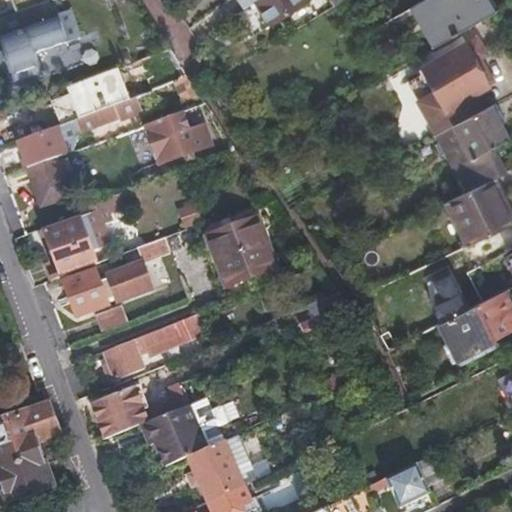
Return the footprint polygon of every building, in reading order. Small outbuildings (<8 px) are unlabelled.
[(11,0),(16,12),(36,4),(43,2),(42,0),(11,0)] [(78,13),(73,0),(59,0),(65,17),(78,13)] [(309,0),(308,0),(253,0),(270,25),(309,0)] [(421,0),(419,2),(435,29),(426,34),(434,47),(492,14),(483,0),(421,0)] [(0,44),(4,50),(27,42),(24,36),(45,29),(40,15),(51,10),(47,1),(43,2),(36,4),(16,12),(6,16),(0,17),(0,44)] [(409,8),(426,34),(435,29),(419,2),(409,8)] [(27,42),(4,50),(14,65),(20,83),(27,82),(28,87),(62,75),(57,62),(63,60),(59,49),(53,51),(50,44),(86,31),(83,23),(46,35),(27,42)] [(420,100),(437,133),(454,125),(485,109),(476,94),(489,86),(489,85),(476,62),(482,59),(489,55),(478,37),(424,68),(427,72),(437,92),(420,100)] [(85,80),(66,87),(72,107),(124,88),(121,80),(160,66),(164,67),(172,83),(186,78),(174,56),(169,49),(155,54),(109,71),(85,80)] [(482,59),(476,62),(489,85),(495,81),(482,59)] [(80,72),(85,80),(109,71),(107,65),(80,72)] [(437,92),(427,72),(410,81),(420,100),(437,92)] [(186,78),(172,83),(179,97),(199,98),(186,78)] [(135,97),(16,142),(27,167),(55,157),(65,153),(72,151),(77,133),(118,118),(119,121),(141,111),(135,97)] [(472,157),(494,146),(508,139),(499,122),(505,119),(496,103),(485,109),(454,125),(437,133),(454,165),(457,164),(472,157)] [(180,112),(144,125),(159,164),(209,146),(202,125),(187,130),(180,112)] [(476,186),(492,178),(507,170),(494,146),(472,157),(457,164),(469,190),(476,186)] [(55,157),(27,167),(33,184),(38,182),(43,198),(67,189),(55,157)] [(474,242),(511,225),(492,178),(476,186),(469,190),(456,196),(453,198),(474,242)] [(38,182),(33,184),(40,205),(69,195),(67,189),(43,198),(38,182)] [(45,261),(51,278),(93,262),(95,261),(101,258),(95,245),(112,239),(106,222),(114,219),(111,212),(129,205),(123,189),(113,193),(93,200),(95,208),(87,210),(39,228),(50,260),(45,261)] [(182,207),(189,225),(195,223),(207,218),(200,200),(182,207)] [(207,218),(195,223),(225,300),(279,277),(249,202),(207,218)] [(141,260),(170,250),(164,235),(155,239),(136,245),(141,260)] [(331,256),(360,298),(367,294),(339,253),(331,256)] [(153,289),(141,260),(107,273),(108,277),(100,280),(96,270),(63,281),(75,318),(107,304),(107,303),(116,299),(117,303),(153,289)] [(458,306),(447,285),(419,299),(429,321),(458,306)] [(511,300),(506,288),(485,299),(478,303),(442,322),(450,337),(442,342),(452,362),(460,358),(496,341),(511,332),(511,300)] [(122,305),(94,313),(99,328),(127,320),(122,305)] [(132,339),(136,349),(199,324),(195,313),(132,339)] [(132,339),(104,350),(115,379),(144,368),(136,349),(132,339)] [(91,404),(106,439),(142,424),(158,417),(187,406),(181,393),(177,382),(168,386),(172,397),(144,409),(135,387),(129,389),(91,404)] [(223,441),(224,440),(219,426),(228,423),(221,406),(212,410),(207,397),(191,404),(208,447),(223,441)] [(59,431),(48,403),(20,411),(22,416),(1,423),(0,421),(0,465),(9,495),(46,482),(33,440),(44,436),(59,431)] [(158,445),(167,466),(187,458),(208,447),(191,404),(187,406),(158,417),(142,424),(151,447),(158,445)] [(223,441),(244,486),(271,473),(264,458),(251,465),(236,435),(224,440),(223,441)] [(244,486),(223,441),(208,447),(187,458),(195,474),(199,484),(208,502),(244,486)] [(431,456),(417,462),(429,487),(443,480),(431,456)] [(417,462),(380,481),(384,488),(390,485),(400,508),(431,492),(429,487),(417,462)] [(375,471),(359,478),(364,488),(367,487),(380,481),(375,471)] [(193,487),(199,484),(195,474),(188,477),(193,487)] [(257,511),(261,510),(254,497),(250,499),(244,486),(208,502),(210,507),(211,511),(257,511)] [(379,511),(367,487),(364,488),(326,507),(327,511),(379,511)]
